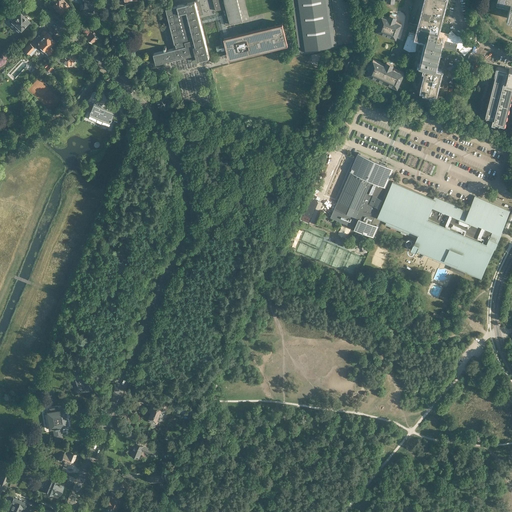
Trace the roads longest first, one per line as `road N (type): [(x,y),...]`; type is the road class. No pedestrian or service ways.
road 1 (secondary): [(68,511),(188,218),(181,165),(125,84)]
road 2 (secondary): [(125,84),(33,0)]
